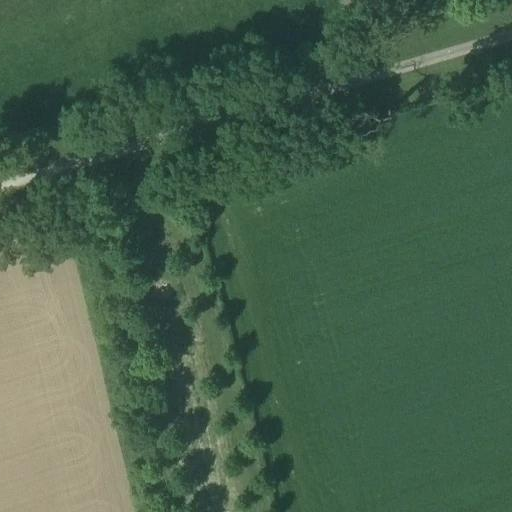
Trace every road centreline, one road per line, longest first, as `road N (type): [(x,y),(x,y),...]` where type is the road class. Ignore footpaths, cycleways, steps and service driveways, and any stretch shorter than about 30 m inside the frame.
road 1 (unclassified): [(0,188),(511,35)]
road 2 (track): [(171,137),(185,233),(252,511)]
